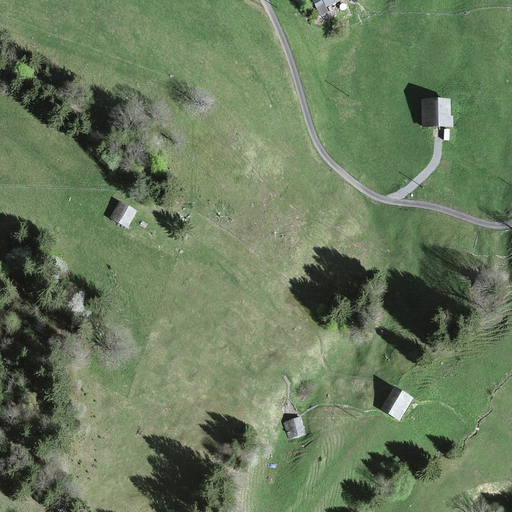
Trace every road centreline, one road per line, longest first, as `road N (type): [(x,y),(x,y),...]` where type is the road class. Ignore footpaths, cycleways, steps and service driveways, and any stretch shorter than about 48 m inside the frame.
road 1 (unclassified): [(511,223),(375,197),(337,168),(309,129),(263,0)]
road 2 (track): [(511,115),(439,153),(392,201)]
